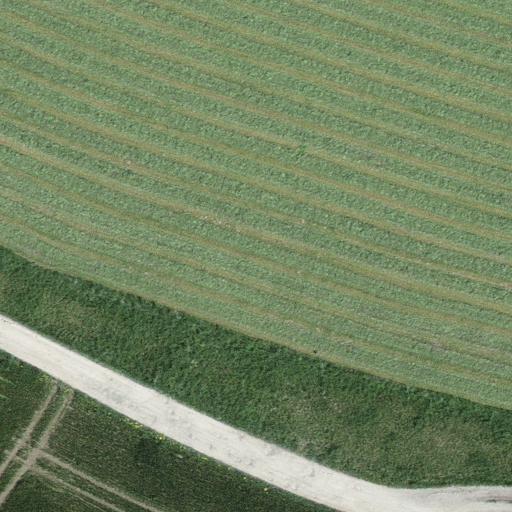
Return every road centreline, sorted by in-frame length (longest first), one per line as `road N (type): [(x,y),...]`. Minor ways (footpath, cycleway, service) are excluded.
road 1 (track): [(394,511),(201,433),(0,337)]
road 2 (track): [(382,507),(511,503)]
